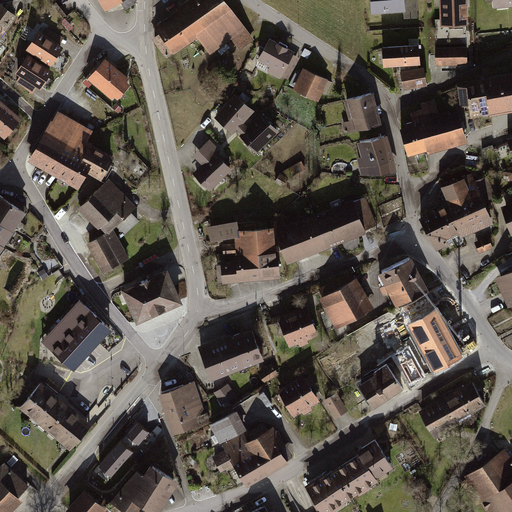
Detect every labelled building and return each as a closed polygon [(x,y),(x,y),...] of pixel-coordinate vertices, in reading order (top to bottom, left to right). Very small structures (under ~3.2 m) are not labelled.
[(104,0),(108,6),(117,0),(120,0),(126,9),(134,3),(134,0),(104,0)] [(223,0),(198,0),(159,28),(163,34),(155,39),(167,55),(197,34),(209,51),(231,35),(239,48),(252,39),(223,0)] [(372,0),(373,11),(404,9),(404,2),(417,2),(417,0),(372,0)] [(465,0),(442,0),(443,25),(466,24),(465,0)] [(404,9),(405,18),(418,17),(417,2),(404,2),(404,9)] [(0,5),(0,34),(14,15),(0,5)] [(47,28),(43,35),(57,44),(62,36),(47,28)] [(38,58),(47,64),(49,61),(51,62),(61,47),(57,44),(43,35),(39,33),(29,48),(40,55),(38,58)] [(270,40),(260,59),(272,65),(269,70),(280,76),(281,74),(289,79),(291,73),(284,69),(292,54),(293,52),(270,40)] [(418,69),(418,62),(419,62),(418,45),(388,47),(390,64),(402,63),(403,72),(401,72),(404,87),(426,83),(424,68),(418,69)] [(305,48),(300,58),(297,62),(305,66),(312,52),(305,48)] [(467,49),(436,50),(437,63),(467,62),(467,49)] [(292,54),(284,69),(291,73),(297,62),(300,58),(292,54)] [(36,62),(28,56),(18,72),(21,74),(38,84),(40,86),(50,70),(45,67),(47,64),(38,58),(36,62)] [(223,65),(220,60),(208,68),(212,73),(223,65)] [(105,61),(91,78),(112,96),(114,93),(115,94),(125,82),(124,81),(126,79),(105,61)] [(332,82),(306,69),(296,90),(316,99),(320,90),(327,93),(332,82)] [(38,84),(21,74),(17,81),(32,92),(38,84)] [(511,74),(486,80),(490,112),(499,111),(498,107),(507,105),(508,109),(511,107),(511,74)] [(490,112),(486,80),(459,85),(460,100),(468,99),(471,115),(490,112)] [(371,93),(348,99),(353,122),(344,124),(346,132),(379,123),(371,93)] [(236,96),(219,116),(234,129),(236,126),(239,129),(244,124),(241,121),(251,109),(236,96)] [(0,101),(0,130),(5,136),(20,119),(0,101)] [(402,130),(408,152),(438,143),(438,144),(465,136),(460,116),(455,114),(439,118),(435,102),(423,106),(425,112),(421,113),(421,111),(412,113),(414,121),(407,123),(408,128),(402,130)] [(52,122),(45,134),(79,154),(92,131),(59,112),(53,123),(52,122)] [(242,132),(258,149),(277,130),(263,116),(249,130),(246,127),(242,132)] [(45,134),(32,157),(81,185),(89,170),(93,162),(83,156),(79,154),(45,134)] [(385,135),(360,141),(368,173),(393,171),(391,160),(392,160),(385,135)] [(206,146),(214,155),(216,154),(220,150),(211,140),(205,146),(206,146)] [(90,145),(83,156),(93,162),(89,170),(106,179),(113,166),(108,163),(112,157),(90,145)] [(204,165),(214,155),(206,146),(196,156),(204,165)] [(197,172),(211,186),(230,168),(216,154),(214,155),(204,165),(197,172)] [(280,174),(276,181),(282,185),(286,178),(305,167),(303,163),(291,169),(291,167),(280,174)] [(443,187),(450,205),(464,199),(480,192),(482,197),(492,193),(488,183),(478,187),(473,176),(443,187)] [(107,180),(81,206),(107,233),(115,224),(125,234),(138,221),(129,211),(133,207),(107,180)] [(480,192),(464,199),(475,224),(491,217),(482,197),(480,192)] [(0,221),(12,229),(25,211),(0,194),(0,221)] [(364,197),(315,216),(319,226),(322,225),(329,243),(375,225),(364,197)] [(464,199),(450,205),(460,230),(475,224),(464,199)] [(450,205),(438,211),(451,235),(460,230),(450,205)] [(421,219),(437,249),(445,244),(442,239),(451,235),(438,211),(421,219)] [(273,223),(275,228),(284,251),(287,259),(329,243),(322,225),(319,226),(315,216),(313,218),(311,213),(300,217),(302,221),(287,228),(283,217),(273,223)] [(0,247),(12,229),(0,221),(0,247)] [(271,229),(254,230),(257,277),(280,275),(278,252),(284,251),(275,228),(271,229)] [(107,233),(90,242),(105,270),(126,258),(111,230),(107,233)] [(257,277),(254,230),(242,231),(245,254),(237,255),(238,262),(218,264),(220,281),(257,277)] [(488,237),(476,242),(479,250),(482,251),(492,246),(488,237)] [(409,257),(382,271),(385,276),(382,277),(384,282),(387,280),(388,283),(403,276),(406,283),(419,277),(416,272),(417,272),(409,257)] [(48,276),(44,269),(39,273),(43,279),(48,276)] [(166,271),(125,289),(138,319),(159,310),(180,301),(166,271)] [(511,271),(503,275),(511,294),(511,271)] [(403,276),(388,283),(381,287),(384,293),(392,290),(393,292),(388,295),(393,305),(398,302),(400,306),(427,293),(419,277),(406,283),(403,276)] [(324,296),(329,305),(345,296),(350,304),(362,298),(352,280),(324,296)] [(345,296),(329,305),(340,325),(369,310),(362,298),(350,304),(345,296)] [(80,299),(43,340),(73,367),(110,327),(80,299)] [(308,310),(280,321),(290,343),(317,332),(308,310)] [(387,337),(378,342),(380,345),(370,350),(377,364),(388,358),(387,358),(396,353),(411,382),(422,376),(412,357),(426,349),(437,369),(461,356),(436,310),(387,336),(387,337)] [(399,322),(396,315),(384,321),(387,328),(399,322)] [(253,331),(233,339),(239,356),(237,356),(240,365),(246,362),(247,363),(253,361),(253,362),(255,361),(254,359),(262,356),(253,331)] [(233,339),(201,351),(211,376),(240,365),(237,356),(239,356),(233,339)] [(378,376),(362,387),(373,405),(402,386),(387,363),(375,371),(378,376)] [(273,364),(260,372),(266,382),(279,374),(273,364)] [(305,378),(281,392),(293,412),(317,398),(305,378)] [(191,382),(162,392),(175,431),(194,424),(204,419),(191,382)] [(444,399),(423,411),(434,431),(485,403),(473,382),(460,390),(458,388),(454,390),(453,389),(442,395),(444,399)] [(21,407),(38,420),(57,397),(41,383),(21,407)] [(235,397),(228,384),(215,392),(222,405),(235,397)] [(330,406),(341,400),(337,393),(326,400),(330,406)] [(38,420),(54,434),(74,411),(57,397),(38,420)] [(341,400),(330,406),(334,415),(345,408),(341,400)] [(54,434),(71,448),(90,424),(74,411),(54,434)] [(212,424),(221,441),(244,429),(235,412),(212,424)] [(133,438),(143,426),(138,421),(127,433),(133,438)] [(397,431),(398,424),(391,422),(389,430),(397,431)] [(224,446),(247,483),(287,460),(275,440),(282,436),(278,431),(273,433),(272,435),(265,424),(245,435),(244,434),(224,446)] [(143,426),(133,438),(139,443),(149,431),(143,426)] [(122,440),(100,465),(111,475),(133,449),(122,440)] [(361,454),(374,475),(391,464),(376,440),(362,448),(364,451),(361,454)] [(504,451),(467,476),(468,478),(463,482),(478,504),(483,500),(491,511),(507,511),(511,508),(511,460),(510,461),(504,451)] [(361,454),(310,486),(320,502),(314,505),(318,511),(322,511),(376,478),(374,475),(361,454)] [(6,463),(0,469),(0,511),(1,511),(28,485),(6,463)] [(139,470),(113,502),(122,510),(123,509),(128,511),(136,511),(141,504),(153,511),(174,478),(153,465),(147,475),(139,470)] [(431,494),(424,483),(413,490),(420,501),(431,494)] [(86,492),(70,510),(72,511),(97,511),(102,507),(86,492)] [(111,511),(116,506),(110,501),(105,507),(111,511)]
